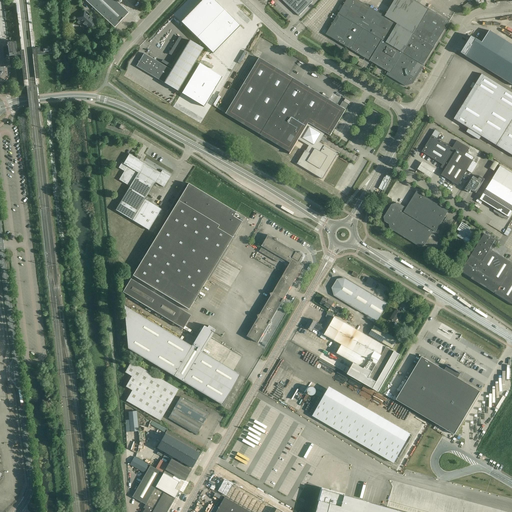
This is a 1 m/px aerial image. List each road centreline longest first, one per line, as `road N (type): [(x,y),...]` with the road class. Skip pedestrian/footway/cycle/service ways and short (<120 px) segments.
road 1 (track): [(89,97),(125,461)]
road 2 (tertiary): [(311,214),(120,105),(89,97),(18,102)]
road 3 (unclassified): [(183,511),(325,265)]
road 4 (unclassified): [(19,508),(31,485),(0,245)]
road 5 (unclassified): [(402,117),(244,0)]
road 6 (unclassified): [(402,117),(465,23),(481,11),(511,7)]
road 7 (unclassified): [(492,229),(385,161)]
